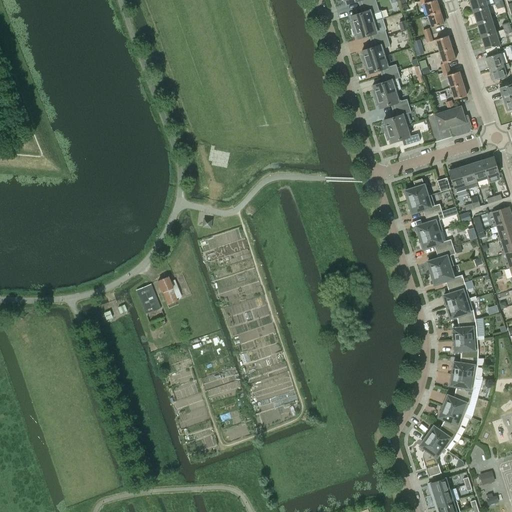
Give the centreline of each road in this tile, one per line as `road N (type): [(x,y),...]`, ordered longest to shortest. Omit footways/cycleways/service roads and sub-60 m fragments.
road 1 (unclassified): [(119,0),(173,145),(179,204),(145,262),(108,287),(71,299),(0,299)]
road 2 (residential): [(414,511),(391,435),(418,391),(425,351),(375,175)]
road 3 (residential): [(375,175),(319,0)]
road 4 (residential): [(446,0),(496,138)]
road 5 (residential): [(375,175),(496,138)]
